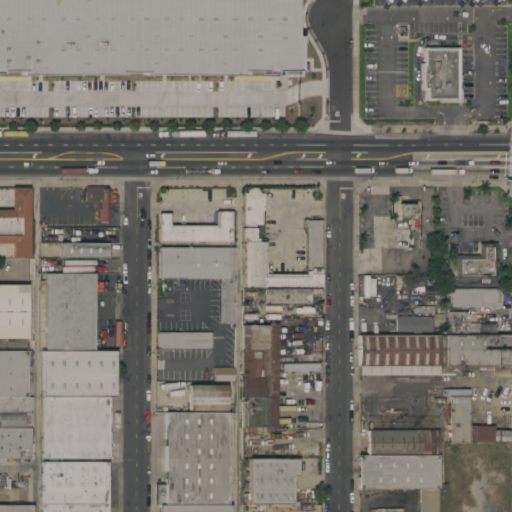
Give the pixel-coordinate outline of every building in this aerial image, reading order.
[(118,0),(118,8),(125,8),(125,10),(127,10),(127,20),(125,20),(125,23),(103,23),(103,20),(101,20),(101,10),(94,10),(94,0),(118,0)] [(109,40),(109,33),(111,33),(111,30),(137,31),(137,33),(140,33),(140,39),(163,40),(163,32),(166,33),(166,31),(176,31),(176,32),(179,33),(179,54),(176,54),(175,56),(166,56),(166,64),(137,63),(138,56),(112,56),(111,63),(83,63),(84,54),(70,54),(70,33),(73,33),(73,30),(83,31),(83,33),(86,33),(86,39),(109,40)] [(460,45),(460,103),(420,103),(420,93),(417,93),(417,61),(418,61),(418,45),(460,45)] [(109,202),(107,202),(107,209),(109,209),(109,222),(98,221),(98,209),(99,209),(99,203),(98,203),(98,189),(100,189),(100,187),(107,187),(107,189),(109,189),(109,202)] [(262,287),(262,286),(243,286),(243,242),(241,242),(241,228),(243,228),(243,193),(246,193),(246,192),(247,190),(248,189),(250,188),(251,188),(254,187),(255,188),(257,189),(258,191),(259,192),(259,194),(263,194),(263,210),(260,211),(261,224),(254,225),(254,239),(257,239),(257,242),(264,242),(265,275),(305,275),(305,271),(307,271),(306,227),(301,227),(301,222),(301,220),(302,220),(303,219),(305,219),(305,220),(320,220),(321,271),(319,271),(320,287),(262,287)] [(0,244),(0,210),(10,210),(10,188),(28,188),(28,258),(11,258),(11,244),(0,244)] [(391,197),(398,197),(398,204),(411,204),(411,201),(414,201),(418,201),(418,213),(415,213),(413,213),(412,219),(391,219),(391,197)] [(157,240),(157,214),(168,214),(168,226),(214,226),(214,212),(230,212),(230,240),(157,240)] [(58,258),(58,243),(107,243),(107,258),(58,258)] [(478,256),(478,243),(495,243),(495,280),(488,280),(486,280),(486,282),(478,282),(478,280),(454,279),(455,255),(478,256)] [(234,324),(219,324),(219,279),(158,279),(158,247),(235,248),(234,324)] [(44,351),(44,273),(93,273),(93,351),(44,351)] [(0,285),(27,285),(27,339),(0,339),(0,285)] [(320,289),(320,295),(309,295),(309,304),(263,304),(263,289),(320,289)] [(499,289),(499,307),(449,307),(449,289),(499,289)] [(447,312),(464,312),(464,335),(447,335),(447,312)] [(394,332),(395,318),(396,318),(396,316),(429,317),(429,318),(430,318),(430,332),(394,332)] [(241,325),(267,325),(267,323),(277,323),(276,353),(240,353),(241,325)] [(156,349),(156,333),(209,333),(209,349),(156,349)] [(464,335),(510,335),(510,366),(443,366),(443,335),(447,335),(464,335)] [(436,336),(437,376),(357,376),(357,336),(436,336)] [(0,397),(0,351),(26,351),(26,397),(0,397)] [(114,351),(114,397),(108,397),(41,397),(41,351),(44,351),(93,351),(114,351)] [(240,397),(240,353),(276,353),(276,397),(241,397),(240,397)] [(317,363),(280,365),(281,372),(317,371),(317,363)] [(233,368),(233,381),(212,381),(212,368),(233,368)] [(225,385),(225,411),(188,411),(188,385),(225,385)] [(31,397),(31,413),(0,413),(0,397),(26,397),(31,397)] [(108,459),(41,459),(41,397),(108,397),(108,459)] [(276,397),(275,424),(281,424),(281,428),(241,427),(241,397),(276,397)] [(449,397),(467,397),(467,426),(492,426),(492,431),(510,431),(510,443),(449,443),(449,397)] [(164,412),(227,413),(227,461),(164,461),(164,412)] [(0,428),(0,413),(31,413),(31,429),(29,428),(0,428)] [(380,430),(380,418),(443,418),(443,431),(437,431),(380,430)] [(0,428),(29,428),(29,443),(31,443),(31,460),(5,460),(5,464),(0,464),(0,428)] [(437,455),(366,455),(366,430),(380,430),(437,431),(437,455)] [(357,489),(357,455),(366,455),(437,455),(437,489),(418,489),(357,489)] [(296,459),(296,476),(291,476),(291,504),(248,504),(248,459),(296,459)] [(164,505),(164,461),(227,461),(227,505),(164,505)] [(40,511),(40,462),(107,462),(106,511),(40,511)] [(437,489),(437,511),(418,511),(418,489),(437,489)]
